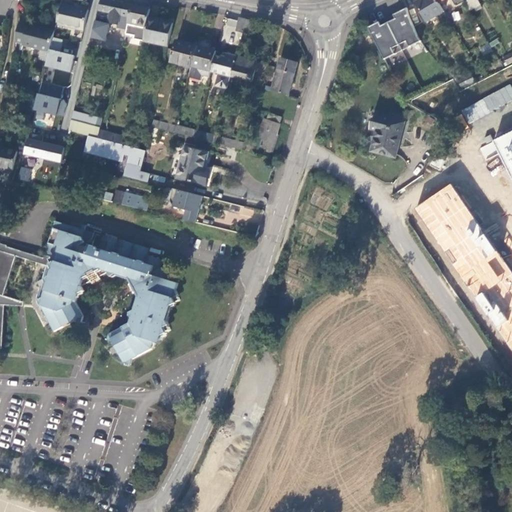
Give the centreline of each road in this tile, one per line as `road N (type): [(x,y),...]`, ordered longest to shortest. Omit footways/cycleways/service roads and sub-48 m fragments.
road 1 (unclassified): [(511,382),(486,363),(376,196),(336,162),(299,148)]
road 2 (residential): [(256,274),(201,428),(150,510)]
road 3 (residential): [(256,274),(46,204),(24,228)]
road 4 (residential): [(299,148),(256,274)]
road 5 (residential): [(329,32),(299,148)]
